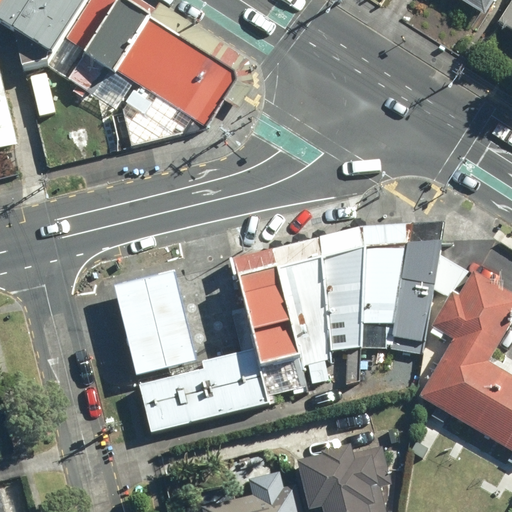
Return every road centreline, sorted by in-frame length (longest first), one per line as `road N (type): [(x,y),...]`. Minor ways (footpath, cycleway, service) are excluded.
road 1 (tertiary): [(131,221),(311,162),(379,80)]
road 2 (residential): [(34,245),(102,511)]
road 3 (primary): [(511,159),(379,80)]
road 4 (primary): [(379,80),(253,0)]
